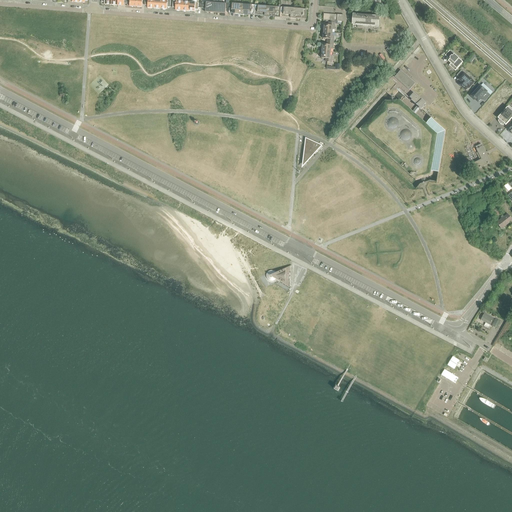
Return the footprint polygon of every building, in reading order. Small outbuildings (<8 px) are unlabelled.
[(144,0),(144,6),(147,6),(147,8),(153,8),(154,0),(144,0)] [(163,0),(160,0),(159,9),(167,9),(167,7),(170,8),(170,1),(163,0)] [(180,0),(180,2),(173,1),(172,8),(175,8),(175,10),(182,11),(183,0),(180,0)] [(191,0),(189,0),(188,11),(195,12),(195,10),(198,10),(198,3),(192,2),(191,0)] [(216,5),(216,0),(211,0),(212,0),(210,0),(210,3),(201,3),(200,9),(206,9),(205,12),(215,13),(216,5)] [(229,12),(229,4),(226,4),(221,4),(221,0),(216,0),(215,13),(225,14),(225,11),(229,12)] [(234,14),(241,15),(242,5),(229,4),(229,12),(234,12),(234,14)] [(255,6),(242,5),(241,15),(248,15),(248,13),(254,14),(255,6)] [(268,7),(255,6),(254,14),(260,14),(260,16),(267,17),(268,7)] [(281,8),(268,7),(267,17),(274,17),(274,15),(280,16),(281,8)] [(294,9),(281,8),(280,16),(286,16),(286,18),(293,19),(294,9)] [(307,10),(294,9),(293,19),(300,19),(300,17),(306,18),(307,10)] [(352,25),(378,27),(379,18),(380,17),(379,17),(379,16),(353,14),(352,25)] [(324,26),(323,32),(332,33),(332,29),(334,29),(335,23),(331,23),(330,23),(330,26),(324,26)] [(332,33),(323,32),(323,39),(329,39),(329,42),(333,43),(334,37),(332,37),(332,33)] [(322,45),(322,52),(331,52),(331,49),(333,49),(333,43),(329,42),(328,46),(322,45)] [(463,63),(449,51),(445,56),(450,60),(448,62),(451,64),(449,66),(455,71),(463,63)] [(331,52),(322,52),(321,58),(327,59),(327,62),(332,63),(332,56),(330,56),(331,52)] [(411,88),(415,84),(401,71),(395,77),(409,90),(410,89),(411,89),(411,88)] [(474,83),(461,71),(457,76),(460,78),(459,80),(462,83),(459,86),(460,86),(466,91),(468,88),(469,89),(474,83)] [(483,83),(471,97),(478,103),(482,98),(485,101),(493,92),(483,83)] [(422,107),(425,104),(414,94),(413,94),(410,98),(412,100),(411,101),(417,106),(420,109),(421,110),(423,108),(422,107)] [(431,170),(437,133),(427,123),(416,114),(413,111),(400,100),(385,101),(359,130),(415,180),(431,175),(431,170)] [(511,118),(511,111),(507,107),(504,111),(502,114),(498,118),(506,125),(510,121),(511,118)] [(431,118),(427,123),(437,133),(431,170),(438,171),(445,130),(431,118)] [(304,165),(314,154),(315,157),(324,147),(312,141),(312,142),(307,139),(304,165)] [(473,164),(476,170),(491,163),(483,147),(482,147),(481,144),(476,147),(477,150),(478,153),(477,153),(480,160),(473,164)] [(501,229),(511,220),(511,218),(508,213),(496,222),(501,229)] [(276,279),(277,280),(288,287),(289,287),(290,267),(289,267),(276,273),(274,272),(273,271),(272,271),(270,271),(269,271),(268,272),(267,273),(266,274),(266,276),(266,277),(267,279),(268,280),(269,281),(270,281),(271,281),(273,281),(274,281),(276,279)] [(481,320),(486,323),(484,326),(488,328),(493,318),(485,313),(481,320)] [(495,319),(492,326),(497,329),(500,322),(495,319)] [(454,369),(459,361),(453,357),(447,365),(454,369)] [(445,370),(441,375),(455,383),(457,379),(458,378),(448,372),(450,370),(446,367),(445,370)]
